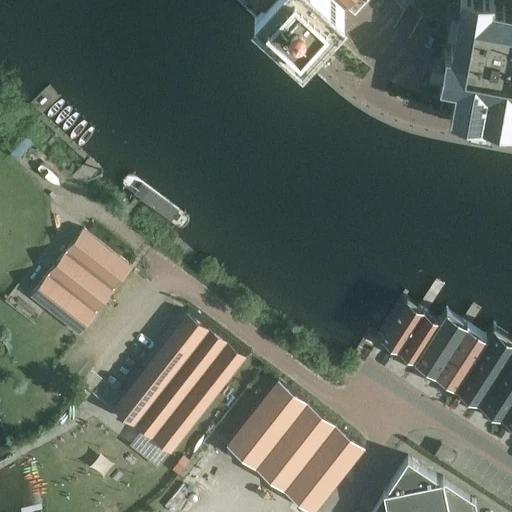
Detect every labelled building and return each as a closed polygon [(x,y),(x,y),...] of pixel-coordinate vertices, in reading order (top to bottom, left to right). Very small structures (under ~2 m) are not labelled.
[(271,0),(302,28),(304,27),(313,35),(338,8),(329,0),(271,0)] [(502,5),(503,0),(405,0),(410,4),(409,6),(416,10),(419,12),(422,13),(425,15),(430,18),(436,20),(440,22),(446,24),(455,26),(459,0),(493,0),(493,3),(502,5)] [(445,82),(439,110),(450,112),(450,114),(511,125),(511,7),(502,5),(493,3),(493,0),(459,0),(451,50),(445,49),(439,81),(445,82)] [(131,265),(83,228),(31,294),(79,332),(131,265)] [(399,347),(423,309),(406,298),(382,336),(399,347)] [(416,358),(440,320),(423,309),(399,347),(416,358)] [(436,371),(467,323),(447,310),(440,320),(416,358),(436,371)] [(188,311),(143,368),(113,406),(171,451),(201,413),(245,356),(188,311)] [(456,384),(487,336),(467,323),(436,371),(456,384)] [(479,399),(511,348),(511,336),(494,325),(487,336),(456,384),(479,399)] [(503,414),(511,400),(511,348),(479,399),(503,414)] [(364,445),(278,378),(227,442),(313,510),(364,445)] [(511,400),(503,414),(511,420),(511,400)] [(451,463),(457,453),(441,442),(434,453),(451,463)] [(479,511),(477,498),(408,454),(373,508),(370,511),(479,511)] [(172,468),(178,473),(189,459),(183,455),(172,468)]
